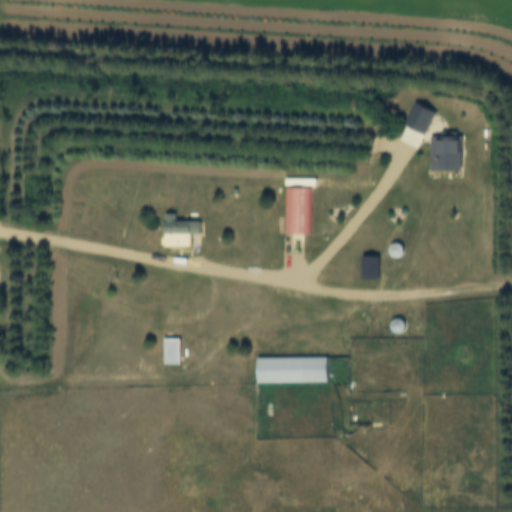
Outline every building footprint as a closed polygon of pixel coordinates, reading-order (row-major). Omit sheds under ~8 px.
[(309,188),(284,188),(284,234),(309,234),(309,188)] [(325,211),(323,220),(334,224),(337,214),(325,211)] [(164,246),(191,246),(191,234),(199,234),(199,220),(171,220),(171,214),(164,214),(164,246)] [(378,255),(361,255),(361,279),(378,279),(378,255)] [(178,339),(164,339),(164,365),(178,365),(178,339)] [(326,357),(257,357),(257,382),(326,382),(326,357)]
